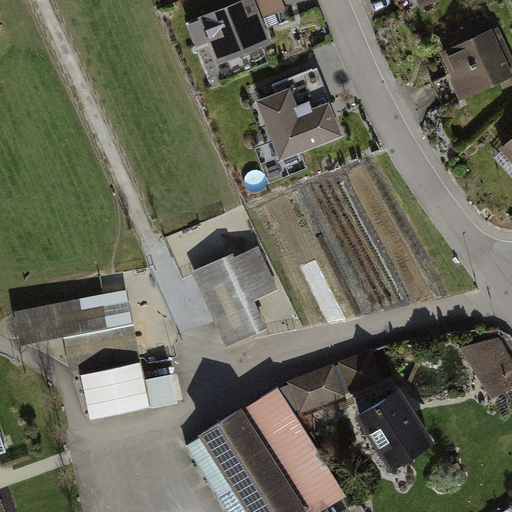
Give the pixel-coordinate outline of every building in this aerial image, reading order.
[(269,41),(252,0),(247,0),(203,18),(220,60),(269,41)] [(491,27),(441,49),(452,74),(447,76),(458,99),(499,81),(503,91),(511,86),(511,68),(510,69),(491,27)] [(285,98),(257,110),(280,164),(340,139),(326,106),(295,120),(285,98)] [(511,135),(498,147),(511,162),(511,135)] [(233,257),(230,251),(191,269),(227,345),(267,326),(254,298),(279,287),(259,245),(233,257)] [(125,289),(17,311),(23,338),(66,329),(73,366),(138,353),(125,289)] [(511,361),(499,341),(465,348),(494,395),(511,384),(511,361)] [(380,378),(371,352),(343,362),(353,388),(380,378)] [(139,361),(82,373),(91,414),(148,402),(139,361)] [(334,368),(293,382),(303,409),(343,394),(334,368)] [(161,376),(148,379),(153,404),(167,401),(161,376)] [(314,452),(277,392),(209,434),(257,511),(328,511),(323,503),(340,493),(314,452)] [(401,393),(363,417),(394,466),(433,442),(401,393)]
